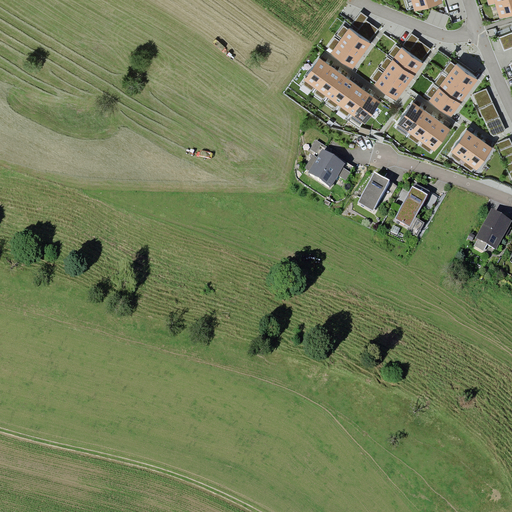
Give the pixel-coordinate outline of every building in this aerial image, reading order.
[(411,0),(415,11),(443,3),(441,0),(411,0)] [(511,14),(511,0),(496,6),(499,19),(511,14)] [(356,33),(366,20),(368,18),(361,13),(349,29),(356,33)] [(356,33),(368,42),(378,29),(366,20),(356,33)] [(342,38),(349,29),(344,25),(337,35),(342,38)] [(342,38),(340,40),(362,56),(371,44),(368,42),(356,33),(349,29),(342,38)] [(511,32),(499,37),(504,51),(511,47),(511,32)] [(419,38),(412,33),(401,48),(408,53),(418,39),(419,38)] [(333,50),(340,41),(335,38),(328,47),(333,50)] [(431,48),(418,39),(408,53),(421,63),(431,48)] [(352,69),(362,56),(340,40),(340,41),(333,50),(331,53),(352,69)] [(401,48),(396,45),(389,54),(394,58),(401,48)] [(408,53),(401,48),(394,58),(392,60),(414,75),(422,64),(421,63),(408,53)] [(392,60),(388,57),(380,67),(385,70),(392,60)] [(320,58),(304,80),(306,81),(314,87),(315,88),(331,67),(320,58)] [(414,75),(392,60),(385,70),(383,72),(405,88),(414,75)] [(449,74),(455,65),(451,62),(444,70),(449,74)] [(478,80),(456,64),(455,65),(449,74),(448,76),(469,92),(478,80)] [(344,75),(331,67),(315,88),(317,90),(326,96),(328,97),(344,75)] [(376,81),(383,72),(378,69),(372,78),(376,81)] [(374,85),(396,100),(405,88),(383,72),(376,81),(374,85)] [(435,82),(440,86),(447,78),(442,74),(435,82)] [(355,84),(344,75),(328,97),(329,98),(338,104),(339,105),(355,84)] [(469,92),(448,76),(447,78),(440,86),(439,88),(461,104),(469,92)] [(311,90),(314,87),(306,81),(303,84),(311,90)] [(355,84),(339,105),(341,107),(349,112),(351,113),(367,92),(355,84)] [(434,85),(426,95),(431,99),(439,89),(434,85)] [(452,116),(461,104),(439,88),(439,89),(431,99),(430,100),(452,116)] [(493,102),(487,88),(473,94),(479,108),(493,102)] [(323,99),(326,96),(317,90),(315,92),(323,99)] [(381,102),(367,92),(351,113),(353,115),(363,122),(365,124),(381,102)] [(336,108),(338,104),(329,98),(327,102),(336,108)] [(499,116),(493,102),(479,108),(485,122),(499,116)] [(425,112),(413,103),(398,124),(399,125),(408,132),(410,133),(425,112)] [(347,116),(349,112),(341,107),(339,109),(347,116)] [(438,120),(425,112),(410,133),(411,134),(419,140),(422,142),(438,120)] [(360,126),(363,122),(353,115),(350,119),(360,126)] [(506,131),(499,116),(485,122),(492,137),(506,131)] [(450,129),(438,120),(422,142),(423,142),(432,149),(435,151),(450,129)] [(406,135),(408,132),(399,125),(396,128),(406,135)] [(467,130),(451,152),(453,153),(461,159),(464,161),(480,139),(467,130)] [(419,140),(411,134),(409,137),(417,143),(419,140)] [(495,144),(498,150),(511,145),(511,143),(509,138),(495,144)] [(492,148),(480,139),(464,161),(465,162),(474,168),(477,170),(492,148)] [(320,145),(325,149),(327,147),(316,140),(310,149),(315,152),(320,145)] [(432,149),(423,142),(421,146),(430,152),(432,149)] [(511,154),(511,145),(498,150),(502,158),(511,154)] [(308,172),(330,187),(338,176),(346,181),(352,172),(343,167),(346,163),(323,148),(317,157),(309,170),(308,172)] [(459,162),(461,159),(453,153),(451,156),(459,162)] [(511,162),(511,154),(502,158),(505,165),(511,162)] [(309,170),(317,157),(313,155),(305,167),(309,170)] [(471,172),(474,168),(465,162),(463,165),(471,172)] [(390,180),(375,171),(358,202),(373,211),(390,180)] [(428,195),(430,191),(415,183),(413,187),(428,195)] [(413,187),(412,186),(395,219),(410,227),(422,205),(428,195),(413,187)] [(428,195),(422,205),(430,210),(438,196),(430,191),(428,195)] [(511,220),(492,208),(476,237),(496,249),(511,220)]
